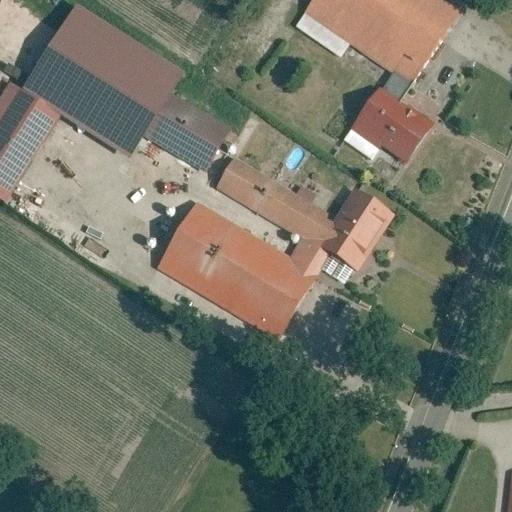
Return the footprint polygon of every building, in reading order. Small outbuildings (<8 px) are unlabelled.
[(464,17),(438,0),(317,0),(305,19),(413,91),(464,17)] [(62,123),(10,88),(0,102),(0,207),(4,210),(62,123)] [(435,132),(381,94),(351,137),(380,157),(383,154),(408,171),(435,132)] [(232,134),(170,98),(144,143),(206,179),(232,134)] [(396,222),(354,196),(336,225),(235,164),(217,194),(301,245),(290,262),(197,206),(156,273),(277,346),(327,265),(358,284),(396,222)]
